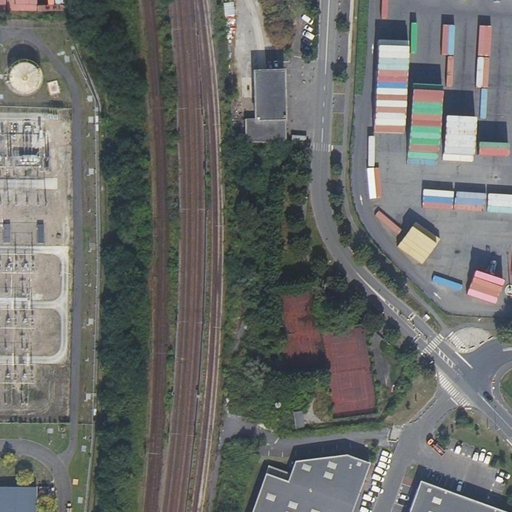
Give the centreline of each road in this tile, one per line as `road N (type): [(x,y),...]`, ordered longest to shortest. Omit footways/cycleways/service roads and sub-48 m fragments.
road 1 (unclassified): [(464,379),(340,253),(325,222),(319,184),(329,0)]
road 2 (unknown): [(511,293),(439,272),(387,216),(374,141),(379,0)]
road 3 (unclassified): [(464,379),(417,431),(382,511)]
